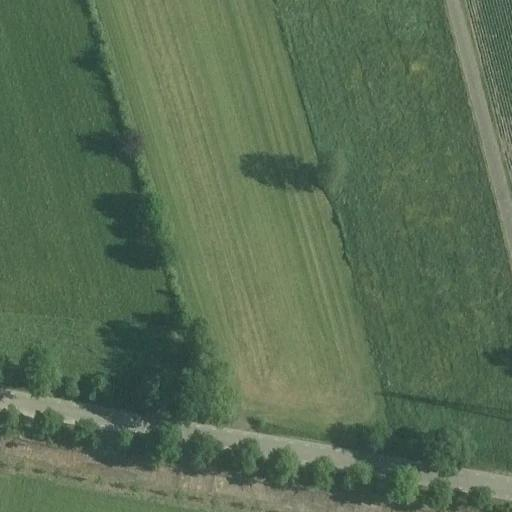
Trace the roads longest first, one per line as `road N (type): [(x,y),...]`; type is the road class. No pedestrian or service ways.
road 1 (unclassified): [(0,401),(256,446)]
road 2 (unclassified): [(511,489),(256,446)]
